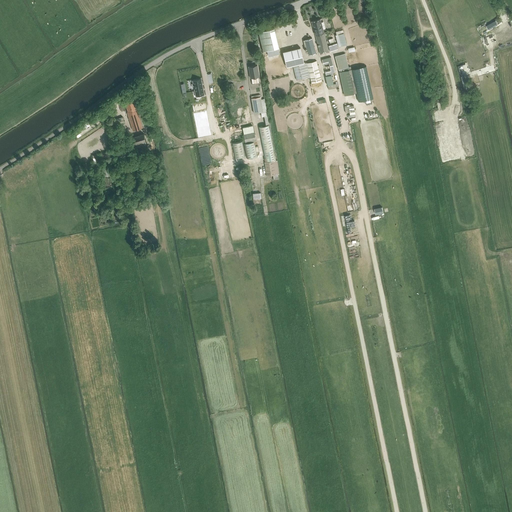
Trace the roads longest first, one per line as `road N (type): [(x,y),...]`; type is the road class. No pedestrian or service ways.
road 1 (unclassified): [(308,0),(166,55),(0,169)]
road 2 (unknown): [(240,23),(261,152),(228,164)]
